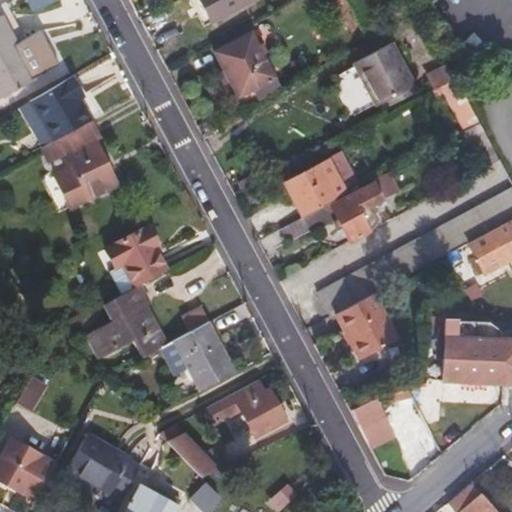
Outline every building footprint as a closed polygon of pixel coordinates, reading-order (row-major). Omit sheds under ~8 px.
[(30,0),(37,11),(57,0),(30,0)] [(170,16),(177,29),(199,17),(191,4),(170,16)] [(0,12),(0,93),(35,75),(27,60),(34,56),(20,31),(14,34),(1,12),(0,12)] [(216,53),(239,97),(252,90),(275,78),(250,34),(216,53)] [(357,61),(381,106),(418,86),(393,41),(357,61)] [(24,99),(49,142),(90,120),(76,97),(83,93),(71,74),(24,99)] [(275,78),(252,90),(257,100),(279,88),(275,78)] [(90,120),(49,142),(42,145),(50,162),(67,154),(66,153),(94,140),(99,138),(90,120)] [(466,130),(490,175),(507,166),(482,121),(466,130)] [(67,154),(73,168),(56,177),(69,206),(116,186),(94,140),(66,153),(67,154)] [(287,185),(303,217),(332,202),(337,199),(320,166),(287,185)] [(333,205),(339,216),(352,240),(368,231),(379,219),(374,209),(379,206),(384,198),(376,183),(333,205)] [(511,190),(314,295),(326,319),(335,315),(373,295),(467,245),(511,222),(511,221),(511,190)] [(302,218),(308,232),(339,216),(333,205),(332,202),(303,217),(302,218)] [(281,229),(288,243),(308,232),(302,218),(281,229)] [(467,245),(472,255),(466,259),(475,276),(511,257),(511,223),(511,222),(467,245)] [(105,248),(115,266),(119,264),(131,287),(138,284),(166,269),(154,246),(157,244),(147,226),(105,248)] [(128,289),(137,304),(143,301),(147,299),(138,284),(131,287),(128,289)] [(119,316),(101,325),(103,331),(89,339),(96,352),(129,335),(141,356),(166,343),(143,301),(137,304),(128,289),(110,299),(119,316)] [(335,315),(359,359),(397,339),(373,295),(335,315)] [(182,314),(189,330),(206,322),(199,306),(182,314)] [(457,319),(429,318),(428,357),(444,357),(443,380),(511,382),(511,340),(500,340),(500,332),(490,324),(457,322),(457,319)] [(174,339),(200,389),(234,372),(206,322),(189,330),(174,339)] [(44,383),(30,375),(15,402),(29,410),(44,383)] [(259,379),(208,406),(216,421),(241,408),(255,434),(286,419),(270,388),(265,390),(259,379)] [(395,392),(398,398),(409,394),(407,388),(395,392)] [(349,407),(371,448),(395,434),(376,398),(349,407)] [(166,439),(202,476),(228,464),(220,451),(208,457),(183,431),(166,439)] [(84,432),(64,466),(107,491),(110,487),(129,457),(84,432)] [(10,437),(0,454),(0,479),(33,498),(53,463),(10,437)] [(129,457),(110,487),(121,494),(139,462),(129,457)] [(191,495),(206,511),(210,511),(221,494),(205,479),(191,495)] [(497,511),(472,479),(449,499),(458,511),(497,511)] [(126,511),(176,511),(178,509),(140,488),(126,511)]
